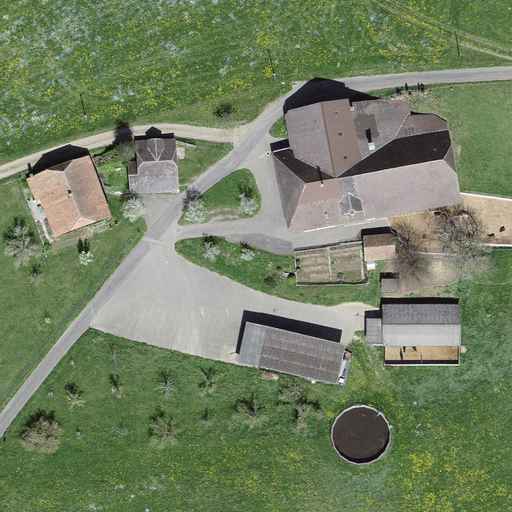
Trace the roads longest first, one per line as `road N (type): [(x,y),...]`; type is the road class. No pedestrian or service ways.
road 1 (unclassified): [(0,430),(188,194),(251,137)]
road 2 (unclassified): [(251,137),(280,108),(317,89),(511,73)]
road 3 (unclassified): [(0,174),(148,128),(251,137)]
road 4 (track): [(116,282),(355,332)]
road 5 (track): [(511,56),(423,27),(379,0)]
